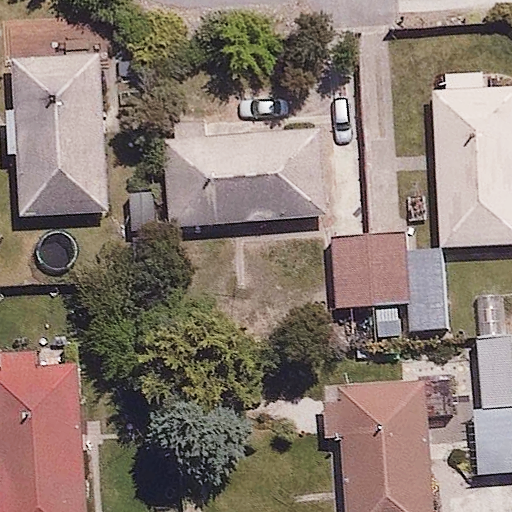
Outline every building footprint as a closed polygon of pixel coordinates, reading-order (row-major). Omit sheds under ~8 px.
[(102,50),(14,53),(19,214),(108,211),(102,50)] [(499,65),(446,67),(447,86),(434,86),(439,238),(511,234),(511,83),(500,84),(499,65)] [(167,130),(170,220),(324,214),(320,125),(167,130)] [(334,229),(336,298),(409,296),(409,324),(443,323),(441,243),(405,244),(405,227),(334,229)] [(511,470),(511,327),(466,329),(470,471),(511,470)] [(0,511),(79,511),(74,363),(0,365),(0,511)] [(346,511),(429,511),(425,414),(446,413),(445,376),(326,382),(328,424),(342,424),(346,511)]
